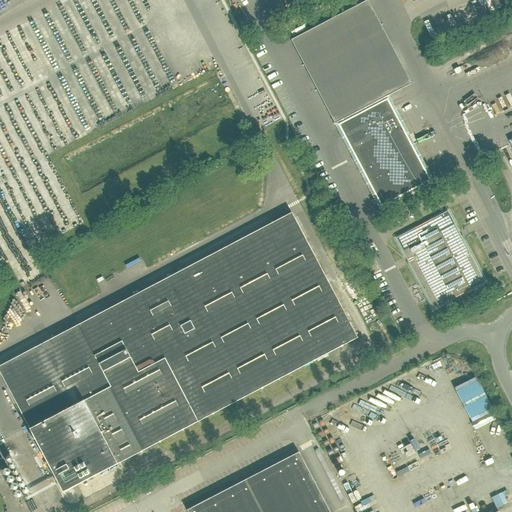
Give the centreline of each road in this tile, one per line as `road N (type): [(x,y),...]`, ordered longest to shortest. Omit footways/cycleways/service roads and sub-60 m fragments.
road 1 (unknown): [(0,344),(284,193)]
road 2 (unknown): [(284,193),(186,0)]
road 3 (unclassified): [(313,406),(453,333),(498,336)]
road 4 (unknown): [(284,193),(357,321)]
road 5 (unknown): [(313,406),(397,511)]
